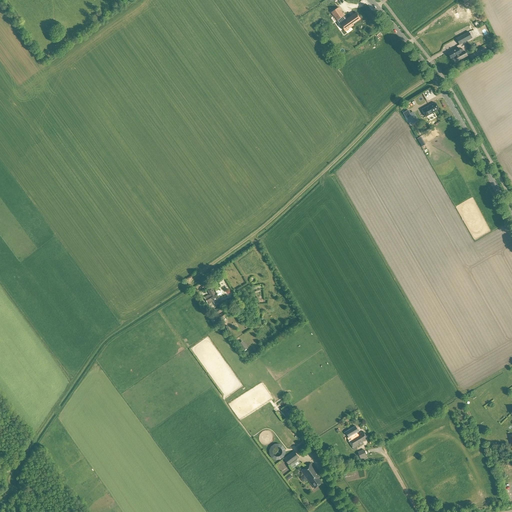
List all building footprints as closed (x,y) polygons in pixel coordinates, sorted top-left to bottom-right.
[(338,7),(331,13),(333,16),(334,17),(334,16),(335,16),(338,20),(340,18),(343,23),(341,24),(340,25),(343,28),(345,32),(346,31),(351,27),(353,26),(354,25),(353,24),(361,19),(358,15),(356,13),(353,16),(346,20),(346,19),(344,17),(342,14),(343,13),(341,11),(338,7)] [(469,32),(456,39),(459,45),(472,38),(469,32)] [(459,51),(457,48),(448,53),(451,59),(455,57),(458,61),(467,56),(464,51),(463,52),(462,50),(459,51)] [(434,105),(434,103),(423,110),(427,117),(439,110),(438,108),(436,104),(434,105)] [(413,111),(405,116),(410,125),(418,120),(413,111)] [(214,294),(211,288),(207,290),(210,295),(208,296),(204,298),(208,304),(217,299),(217,298),(218,297),(216,293),(214,294)] [(238,343),(243,351),(247,348),(242,340),(238,343)] [(359,431),(355,426),(345,432),(348,437),(347,438),(354,449),(360,445),(361,446),(364,444),(362,442),(366,440),(365,438),(367,437),(363,431),(358,434),(357,433),(359,431)] [(363,449),(357,452),(360,458),(366,455),(363,449)] [(318,450),(312,454),(315,459),(322,455),(318,450)] [(293,451),(283,459),(288,465),(298,458),(293,451)] [(321,476),(311,462),(300,470),(311,485),(312,485),(314,488),(322,482),(318,477),(321,476)]
